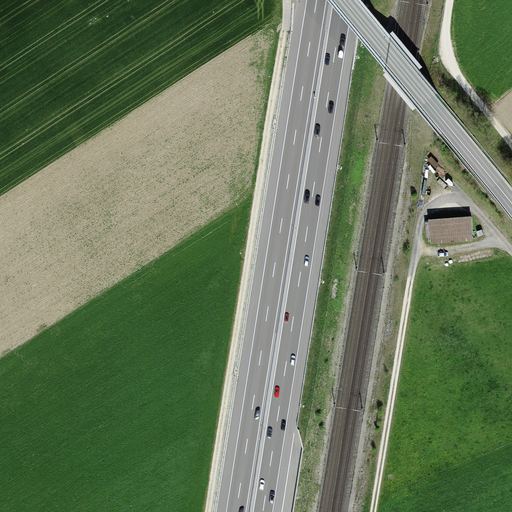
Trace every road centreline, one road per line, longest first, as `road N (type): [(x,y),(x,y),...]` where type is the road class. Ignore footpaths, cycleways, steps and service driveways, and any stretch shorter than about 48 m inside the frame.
road 1 (motorway): [(262,511),(343,0)]
road 2 (motorway): [(316,0),(236,511)]
road 3 (track): [(207,511),(284,29)]
road 4 (track): [(511,251),(464,200),(447,198),(425,211),(373,511)]
road 5 (secondary): [(511,203),(343,0)]
road 6 (track): [(511,144),(450,62),(450,0)]
